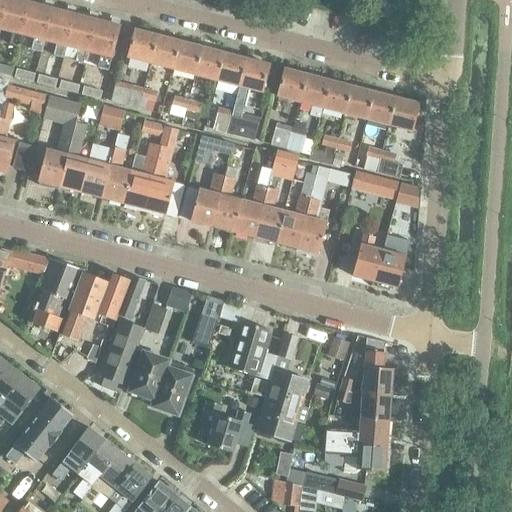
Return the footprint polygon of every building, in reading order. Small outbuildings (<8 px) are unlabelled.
[(19,47),(22,35),(30,4),(31,0),(29,0),(22,0),(22,1),(16,0),(7,0),(0,30),(13,33),(10,44),(19,47)] [(45,41),(52,9),(53,6),(45,4),(44,7),(30,4),(22,35),(35,39),(32,50),(42,53),(45,41)] [(64,59),(67,47),(75,15),(75,12),(67,10),(66,13),(52,9),(45,41),(57,44),(54,56),(64,59)] [(86,64),(89,53),(97,21),(98,18),(90,16),(89,19),(75,15),(67,47),(79,50),(76,62),(86,64)] [(97,21),(89,53),(101,56),(98,68),(108,70),(111,58),(120,27),(118,26),(119,23),(112,21),(111,24),(97,21)] [(128,58),(151,64),(158,37),(135,31),(128,58)] [(181,43),(158,37),(151,64),(174,70),(181,43)] [(174,70),(195,76),(202,48),(181,43),(174,70)] [(195,76),(217,82),(225,54),(202,48),(195,76)] [(217,82),(239,87),(247,60),(225,54),(217,82)] [(247,60),(239,87),(235,104),(245,107),(250,90),(262,93),(269,66),(247,60)] [(0,65),(0,75),(12,78),(14,70),(0,65)] [(17,70),(14,79),(33,84),(36,75),(17,70)] [(277,97),(300,103),(308,76),(285,70),(277,97)] [(39,76),(36,85),(55,90),(58,81),(39,76)] [(320,119),(323,109),(330,81),(308,76),(300,103),(312,106),(309,115),(320,119)] [(0,116),(4,103),(5,99),(5,98),(8,87),(9,82),(0,80),(0,116)] [(323,109),(345,115),(352,87),(330,81),(323,109)] [(61,82),(59,90),(78,95),(80,87),(61,82)] [(111,102),(139,110),(145,90),(116,82),(111,102)] [(30,112),(40,114),(45,96),(8,87),(5,98),(5,99),(32,105),(30,112)] [(345,115),(367,120),(374,93),(352,87),(345,115)] [(84,88),(81,96),(100,101),(103,93),(84,88)] [(157,93),(145,90),(139,110),(151,113),(157,93)] [(367,120),(389,126),(396,99),(374,93),(367,120)] [(176,96),(173,107),(186,111),(189,100),(176,96)] [(52,185),(60,188),(76,124),(76,123),(80,105),(49,97),(43,118),(65,124),(58,153),(47,150),(38,182),(41,183),(40,186),(51,189),(52,185)] [(396,99),(389,126),(412,132),(419,105),(396,99)] [(203,104),(189,100),(186,111),(184,118),(199,122),(203,104)] [(4,103),(0,116),(0,175),(1,176),(4,173),(7,174),(16,142),(5,139),(14,105),(4,103)] [(104,108),(99,125),(120,131),(125,113),(104,108)] [(213,131),(227,134),(233,112),(219,108),(213,131)] [(233,112),(227,134),(254,141),(260,119),(233,112)] [(163,138),(166,127),(147,122),(144,133),(163,138)] [(78,192),(81,193),(89,161),(78,158),(87,126),(76,124),(60,188),(66,189),(66,193),(77,196),(78,192)] [(271,147),(287,151),(293,129),(277,125),(271,147)] [(137,207),(145,210),(166,127),(163,138),(161,147),(151,144),(148,157),(137,154),(132,172),(124,204),(125,204),(124,208),(136,211),(137,207)] [(166,127),(145,210),(152,211),(151,215),(162,217),(163,214),(166,215),(174,183),(165,181),(178,130),(166,127)] [(293,129),(287,151),(301,155),(307,133),(293,129)] [(103,199),(124,204),(132,172),(121,169),(129,139),(119,136),(115,150),(103,199)] [(326,136),(323,146),(336,150),(339,139),(326,136)] [(233,146),(205,138),(197,164),(210,168),(214,153),(226,156),(230,157),(233,146)] [(353,143),(339,139),(336,150),(350,154),(353,143)] [(81,193),(103,199),(115,150),(93,146),(89,161),(81,193)] [(377,173),(380,160),(382,152),(369,148),(363,169),(377,173)] [(393,163),(395,155),(382,152),(380,160),(393,163)] [(336,153),(332,166),(339,168),(343,155),(336,153)] [(393,163),(380,160),(377,173),(399,179),(402,166),(393,163)] [(228,168),(225,177),(236,180),(238,170),(228,168)] [(234,232),(255,238),(272,171),(262,168),(253,204),(242,201),(234,232)] [(319,169),(314,185),(298,249),(304,251),(303,255),(315,258),(316,254),(319,254),(330,213),(319,210),(329,171),(319,169)] [(255,238),(262,240),(261,244),(273,247),(274,243),(276,243),(285,212),(274,209),(283,174),(272,171),(255,238)] [(352,188),(378,195),(382,179),(356,173),(352,188)] [(191,221),(212,227),(225,177),(215,174),(210,193),(199,190),(191,221)] [(212,227),(234,232),(242,201),(231,198),(236,180),(225,177),(212,227)] [(276,243),(298,249),(314,185),(304,182),(296,215),(285,212),(276,243)] [(396,203),(418,209),(420,188),(401,184),(396,203)] [(352,276),(375,282),(383,251),(372,248),(375,238),(364,235),(361,245),(352,276)] [(387,236),(383,251),(375,282),(377,283),(377,287),(388,290),(391,287),(397,288),(407,257),(406,257),(410,243),(387,236)] [(0,249),(0,291),(8,263),(11,252),(0,249)] [(40,291),(34,309),(55,316),(62,299),(66,300),(67,297),(73,299),(84,271),(49,260),(37,257),(12,250),(11,252),(8,263),(32,270),(32,272),(43,275),(38,290),(40,291)] [(95,313),(106,283),(104,283),(102,280),(96,277),(93,279),(83,275),(60,335),(78,341),(87,317),(93,320),(95,313)] [(109,275),(106,283),(95,313),(115,320),(129,283),(109,275)] [(123,300),(118,315),(130,320),(136,305),(145,281),(132,278),(123,300)] [(55,316),(34,309),(28,322),(60,334),(73,299),(67,297),(66,300),(62,299),(55,316)] [(153,305),(145,330),(155,333),(157,334),(166,310),(153,305)] [(191,344),(207,349),(217,320),(201,316),(191,344)] [(105,377),(102,386),(120,392),(143,329),(122,322),(102,376),(105,377)] [(271,381),(274,371),(278,357),(266,354),(271,334),(268,333),(269,330),(244,323),(235,354),(232,353),(229,364),(232,365),(231,369),(271,381)] [(220,327),(218,334),(229,338),(231,330),(220,327)] [(278,356),(292,360),(298,339),(285,335),(278,356)] [(346,354),(349,344),(334,339),(330,348),(346,354)] [(47,343),(44,349),(50,353),(53,347),(47,343)] [(86,359),(95,364),(101,348),(93,346),(86,359)] [(152,406),(153,407),(169,361),(143,352),(129,391),(154,400),(152,406)] [(344,378),(341,390),(351,393),(391,395),(391,386),(394,386),(395,370),(383,369),(384,353),(366,352),(364,382),(354,381),(344,378)] [(169,361),(153,407),(179,416),(194,370),(169,361)] [(0,408),(24,377),(8,364),(0,373),(0,408)] [(274,371),(271,381),(266,398),(279,403),(277,411),(283,413),(281,417),(297,422),(305,424),(309,409),(302,407),(309,381),(274,371)] [(40,389),(24,377),(0,408),(0,425),(5,419),(12,425),(20,414),(40,389)] [(252,394),(264,398),(268,384),(256,380),(252,394)] [(317,386),(314,396),(328,401),(332,391),(317,386)] [(362,406),(361,419),(389,421),(391,395),(351,393),(341,390),(337,401),(348,404),(362,406)] [(248,398),(246,405),(257,409),(259,401),(248,398)] [(279,403),(266,398),(256,431),(291,441),(297,422),(281,417),(283,413),(277,411),(279,403)] [(51,399),(6,457),(15,464),(23,454),(35,463),(48,446),(50,448),(61,433),(60,432),(72,416),(51,399)] [(236,420),(218,415),(221,405),(207,401),(201,422),(213,426),(207,446),(233,453),(242,422),(248,424),(250,414),(239,411),(236,420)] [(361,419),(359,444),(387,446),(389,421),(361,419)] [(71,469),(79,476),(106,441),(89,428),(53,475),(61,482),(71,469)] [(323,431),(322,442),(347,444),(348,432),(323,431)] [(74,492),(83,498),(119,451),(106,441),(79,476),(84,480),(74,492)] [(387,446),(359,444),(347,444),(322,442),(321,455),(343,456),(342,469),(357,470),(385,472),(385,469),(388,468),(389,459),(386,458),(387,446)] [(101,493),(108,498),(135,464),(119,451),(83,498),(91,505),(101,493)] [(292,455),(280,453),(276,474),(287,477),(292,455)] [(135,464),(108,498),(116,504),(109,511),(124,511),(152,477),(135,464)] [(340,480),(337,495),(362,501),(366,486),(340,480)] [(160,511),(174,495),(158,482),(135,511),(160,511)] [(301,485),(285,483),(282,505),(298,507),(301,485)] [(315,511),(317,504),(318,491),(303,487),(299,511),(315,511)] [(346,498),(318,491),(317,504),(343,510),(346,498)] [(186,511),(190,508),(174,495),(160,511),(186,511)] [(20,511),(19,511),(41,511),(28,501),(20,511)]
